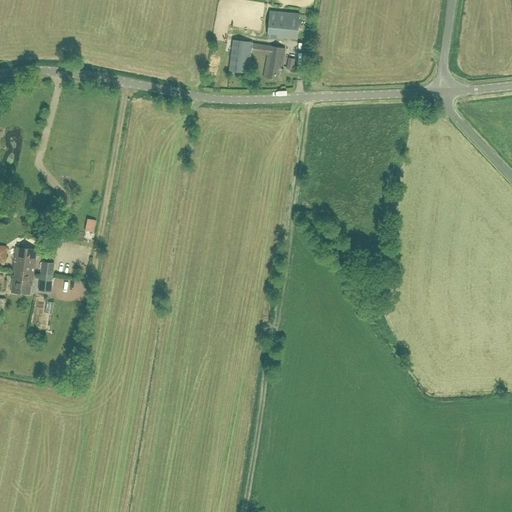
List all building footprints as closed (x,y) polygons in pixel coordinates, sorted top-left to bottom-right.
[(266,38),(284,39),(284,38),(297,39),(299,13),(269,10),(266,38)] [(250,52),(267,54),(263,77),(281,80),(283,69),(281,69),(284,48),(233,40),(229,69),(247,72),(250,52)] [(293,69),(295,58),(288,57),(286,68),(293,69)] [(96,222),(86,220),(84,233),(93,234),(96,222)] [(30,286),(31,286),(36,249),(15,248),(13,271),(16,271),(16,276),(12,276),(11,292),(29,294),(30,286)] [(40,274),(52,276),(54,263),(41,261),(40,274)] [(52,276),(40,274),(37,291),(50,293),(52,276)]
